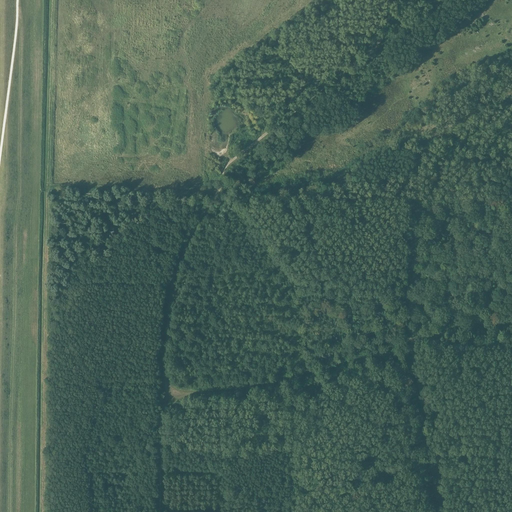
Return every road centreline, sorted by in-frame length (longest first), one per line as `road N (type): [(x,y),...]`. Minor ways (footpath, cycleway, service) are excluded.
road 1 (track): [(413,0),(380,39),(225,166),(198,218),(169,290),(159,511)]
road 2 (track): [(434,511),(408,324),(417,162),(444,128),(511,92)]
road 3 (track): [(511,325),(448,328),(291,376),(163,397)]
road 4 (track): [(43,511),(47,186)]
road 5 (track): [(47,186),(53,0)]
